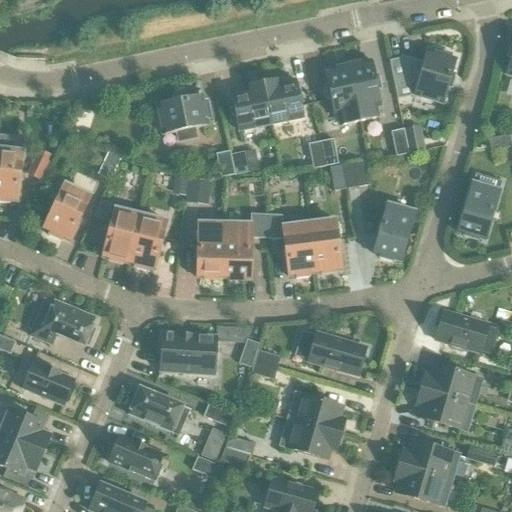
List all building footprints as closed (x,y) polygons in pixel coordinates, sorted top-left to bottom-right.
[(451,55),(433,50),(432,53),(426,51),(423,64),(400,57),(400,59),(389,62),(394,89),(416,85),(413,97),(442,105),(447,89),(450,90),(453,77),(451,76),(456,60),(450,59),(451,55)] [(362,63),(347,66),(359,123),(379,119),(376,108),(380,107),(377,91),(379,90),(377,77),(374,78),(371,62),(362,64),(362,63)] [(359,123),(347,66),(333,69),(333,70),(324,71),(328,88),(325,88),(328,101),(331,101),(334,117),(338,116),(340,127),(359,123)] [(279,81),(262,84),(270,126),(303,119),(295,81),(280,84),(279,81)] [(270,126),(262,84),(244,88),(245,91),(230,94),(238,132),(270,126)] [(206,101),(203,102),(202,96),(185,100),(185,97),(172,100),(172,103),(156,106),(162,136),(176,133),(178,143),(196,139),(194,129),(208,126),(207,121),(210,120),(206,101)] [(408,155),(405,139),(403,130),(390,133),(396,158),(408,155)] [(420,136),(405,139),(408,155),(424,151),(420,136)] [(507,136),(488,141),(490,153),(510,148),(507,136)] [(332,141),(320,143),(325,168),(337,165),(332,141)] [(325,168),(320,143),(308,146),(313,170),(325,168)] [(0,150),(0,204),(8,205),(9,203),(16,204),(22,153),(0,150)] [(50,157),(38,152),(28,175),(39,180),(50,157)] [(229,153),(215,155),(220,179),(234,176),(229,153)] [(98,176),(110,182),(120,160),(108,154),(98,176)] [(244,154),(231,157),(234,175),(248,173),(244,154)] [(365,163),(341,167),(345,191),(369,187),(365,163)] [(345,191),(341,167),(329,169),(333,193),(345,191)] [(501,183),(475,175),(457,234),(484,242),(501,183)] [(174,179),(172,193),(184,194),(186,181),(174,179)] [(189,181),(186,203),(198,205),(199,195),(207,196),(209,184),(189,181)] [(61,240),(68,243),(89,197),(64,186),(43,232),(49,235),(48,237),(60,243),(61,240)] [(102,203),(94,218),(107,221),(111,205),(102,203)] [(399,263),(413,214),(387,206),(373,256),(379,258),(379,260),(391,264),(392,261),(399,263)] [(102,260),(128,266),(140,216),(114,210),(102,260)] [(140,216),(128,266),(134,267),(133,270),(146,273),(147,271),(153,272),(165,223),(140,216)] [(224,225),(223,280),(228,280),(243,281),(249,281),(250,240),(267,240),(265,216),(250,216),(250,226),(224,225)] [(281,217),(265,216),(267,240),(283,241),(288,279),(295,278),(296,280),(309,279),(308,276),(314,275),(308,225),(283,228),(281,217)] [(334,221),(308,225),(314,275),(341,272),(334,221)] [(198,225),(196,279),(223,280),(224,225),(198,225)] [(0,297),(7,301),(12,291),(1,286),(0,287),(0,297)] [(47,319),(38,316),(29,337),(51,346),(56,335),(84,347),(84,345),(88,346),(94,331),(91,329),(94,321),(54,304),(47,319)] [(488,327),(443,314),(434,342),(479,355),(480,353),(490,355),(497,332),(487,329),(488,327)] [(175,336),(162,335),(160,372),(213,376),(216,339),(194,338),(194,337),(175,336)] [(365,350),(316,335),(307,363),(357,378),(365,350)] [(0,337),(0,351),(10,356),(15,344),(0,337)] [(259,346),(246,341),(238,365),(250,370),(259,346)] [(257,352),(254,363),(277,370),(280,359),(257,352)] [(277,370),(254,363),(250,375),(273,382),(277,370)] [(42,368),(34,365),(34,364),(33,364),(22,391),(23,391),(61,407),(61,408),(62,408),(74,381),(73,380),(72,381),(59,375),(42,368)] [(481,381),(433,367),(430,378),(424,376),(420,391),(466,405),(474,407),(481,381)] [(129,416),(178,436),(188,412),(190,412),(190,411),(139,390),(129,416)] [(466,405),(420,391),(415,407),(421,408),(418,419),(459,431),(466,405)] [(295,395),(287,421),(340,437),(345,421),(339,420),(342,409),(295,395)] [(207,407),(202,418),(228,429),(227,430),(228,431),(234,417),(207,405),(206,406),(207,407)] [(7,410),(0,427),(0,437),(42,455),(50,437),(39,433),(43,425),(7,410)] [(340,437),(287,421),(279,447),(286,449),(327,461),(330,450),(336,452),(340,437)] [(500,454),(511,457),(511,433),(506,432),(500,454)] [(42,455),(0,437),(0,467),(21,476),(25,468),(35,472),(42,455)] [(108,464),(154,483),(160,468),(166,470),(167,467),(164,465),(167,458),(119,438),(108,464)] [(228,438),(224,450),(251,458),(255,446),(228,438)] [(402,451),(398,467),(451,482),(459,456),(452,454),(411,442),(408,453),(402,451)] [(496,456),(470,447),(465,461),(492,469),(496,456)] [(249,458),(223,450),(220,462),(245,470),(249,458)] [(197,458),(191,471),(211,480),(217,467),(197,458)] [(451,482),(398,467),(393,482),(399,484),(396,495),(443,509),(451,482)] [(272,480),(264,508),(275,511),(311,511),(317,493),(272,480)] [(88,511),(150,511),(144,509),(145,505),(99,486),(88,511)] [(0,511),(18,511),(22,503),(0,493),(0,511)]
